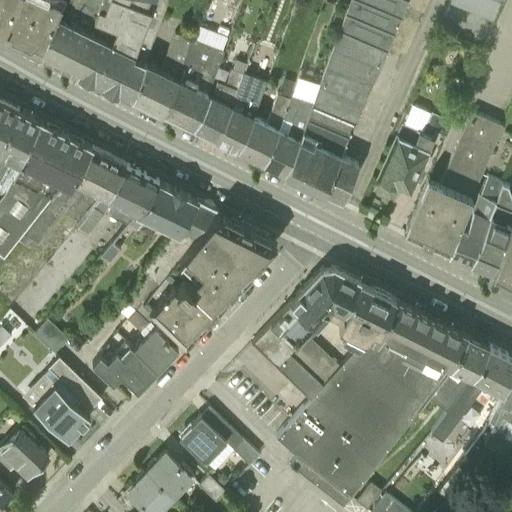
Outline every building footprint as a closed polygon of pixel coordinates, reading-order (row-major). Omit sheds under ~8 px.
[(0,0),(0,24),(40,44),(39,48),(60,0),(0,0)] [(60,0),(39,48),(38,49),(131,94),(145,56),(167,0),(60,0)] [(301,133),(284,169),(341,198),(360,159),(341,150),(354,119),(355,119),(407,0),(348,0),(313,96),(314,96),(310,109),(301,133)] [(472,10),(476,0),(463,0),(461,5),(472,10)] [(476,0),(472,10),(483,15),(489,0),(476,0)] [(489,0),(483,15),(493,19),(494,20),(502,0),(489,0)] [(338,23),(341,14),(334,12),(332,21),(338,23)] [(193,36),(178,76),(162,109),(193,124),(209,91),(210,89),(209,89),(224,48),(222,47),(230,26),(199,15),(192,35),(193,36)] [(161,63),(145,56),(131,94),(162,109),(178,76),(193,36),(192,35),(175,29),(161,63)] [(231,101),(216,136),(238,146),(255,111),(257,106),(246,100),(256,74),(255,73),(262,51),(250,47),(246,60),(231,101)] [(193,124),(216,136),(231,101),(246,60),(236,56),(232,66),(231,66),(226,81),(217,77),(212,90),(210,89),(209,91),(193,124)] [(255,111),(238,146),(263,159),(279,125),(288,99),(292,89),(291,89),(295,79),(283,75),(278,90),(277,90),(267,117),(255,111)] [(263,159),(284,169),(301,133),(310,109),(314,96),(313,96),(292,89),(288,99),(279,125),(263,159)] [(0,141),(19,106),(0,96),(0,141)] [(19,106),(0,141),(0,172),(10,153),(19,158),(41,117),(19,106)] [(446,133),(455,111),(443,106),(434,128),(446,133)] [(431,239),(449,247),(460,222),(469,200),(468,199),(503,121),(471,107),(440,178),(429,174),(404,227),(421,234),(421,235),(431,240),(431,239)] [(18,235),(19,236),(66,176),(73,180),(93,144),(41,117),(19,158),(20,158),(5,187),(0,193),(0,255),(2,253),(3,254),(18,235)] [(378,173),(381,174),(381,178),(390,182),(393,180),(409,187),(417,171),(419,172),(423,162),(421,161),(429,144),(434,133),(419,126),(403,119),(398,130),(378,173)] [(83,183),(102,193),(105,189),(109,191),(125,160),(93,144),(73,180),(66,176),(19,236),(26,241),(31,235),(38,240),(83,183)] [(125,160),(109,191),(118,196),(111,210),(116,213),(115,215),(123,219),(129,206),(136,210),(153,191),(160,178),(125,160)] [(449,247),(470,257),(504,181),(487,174),(479,190),(474,202),(469,200),(460,222),(449,247)] [(174,227),(159,245),(175,259),(195,234),(218,207),(197,196),(160,178),(153,191),(136,210),(174,227)] [(511,217),(511,187),(510,183),(504,180),(504,181),(470,257),(491,267),(491,266),(511,217)] [(87,231),(103,211),(94,203),(93,203),(76,223),(87,231)] [(161,316),(184,338),(265,253),(264,251),(274,241),(268,235),(269,233),(218,207),(195,234),(175,259),(163,273),(143,298),(161,316)] [(511,266),(511,217),(491,266),(493,267),(496,259),(511,266)] [(120,247),(110,238),(97,255),(106,263),(109,259),(110,260),(120,247)] [(163,273),(153,264),(125,298),(136,306),(143,298),(163,273)] [(289,350),(307,332),(323,314),(332,305),(340,310),(358,276),(333,264),(321,266),(264,326),(251,339),(277,364),(309,394),(321,381),(313,373),(306,366),(299,359),(289,350)] [(345,324),(363,333),(371,325),(379,329),(395,295),(358,276),(340,310),(332,305),(323,314),(338,321),(345,324)] [(287,458),(343,502),(421,402),(420,402),(428,392),(450,363),(466,331),(444,320),(442,325),(430,319),(432,314),(395,295),(379,329),(371,325),(363,333),(357,341),(358,341),(339,361),(326,375),(321,381),(309,394),(309,395),(276,432),(294,449),(287,458)] [(136,306),(149,319),(149,318),(153,322),(154,323),(161,316),(143,298),(136,306)] [(149,319),(136,306),(128,316),(140,328),(149,319)] [(65,338),(44,318),(33,329),(54,349),(65,338)] [(178,345),(154,323),(153,322),(133,343),(130,340),(129,341),(156,368),(178,345)] [(459,369),(469,374),(486,341),(466,331),(450,363),(428,392),(420,402),(421,402),(428,408),(445,387),(448,390),(460,374),(459,369)] [(100,350),(92,360),(109,377),(117,368),(137,388),(156,368),(129,341),(125,337),(116,347),(107,357),(100,350)] [(501,390),(502,391),(511,370),(511,353),(486,341),(469,374),(471,374),(430,429),(442,437),(484,380),(501,390)] [(101,396),(102,395),(59,353),(47,365),(58,375),(32,402),(68,437),(90,414),(81,406),(86,401),(91,406),(101,396)] [(299,359),(306,366),(311,361),(303,354),(299,359)] [(306,366),(313,373),(318,368),(311,361),(306,366)] [(318,368),(313,373),(321,381),(326,375),(318,368)] [(484,440),(493,444),(502,448),(503,449),(511,437),(511,370),(502,391),(501,390),(488,419),(493,421),(484,440)] [(205,458),(226,437),(200,411),(179,433),(205,458)] [(0,440),(0,455),(10,465),(13,461),(27,474),(48,452),(30,435),(33,431),(21,420),(19,422),(18,421),(0,440)] [(243,436),(233,445),(249,460),(249,461),(253,457),(259,451),(243,436)] [(502,448),(493,444),(487,451),(495,457),(502,448)] [(192,471),(193,470),(181,458),(179,461),(165,448),(146,467),(173,493),(194,472),(192,471)] [(151,511),(155,511),(162,505),(173,493),(146,467),(128,487),(142,501),(139,504),(147,511),(148,509),(151,511)] [(222,469),(216,476),(223,483),(229,476),(222,469)] [(216,498),(224,487),(225,487),(208,470),(198,480),(216,498)] [(381,486),(370,478),(355,497),(366,506),(381,486)] [(0,502),(11,491),(0,480),(0,502)] [(370,508),(374,511),(381,511),(394,496),(385,489),(370,508)] [(381,511),(397,511),(403,504),(394,496),(381,511)]
